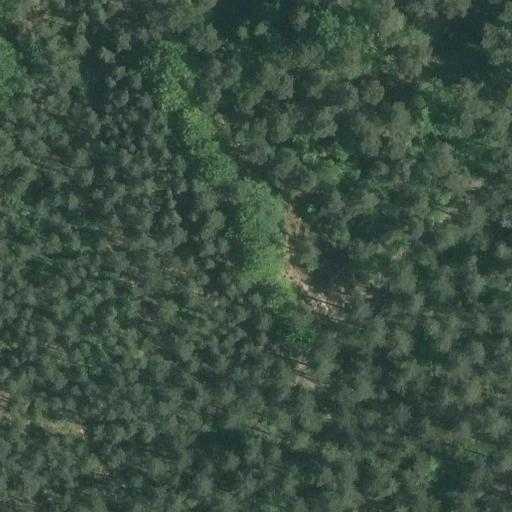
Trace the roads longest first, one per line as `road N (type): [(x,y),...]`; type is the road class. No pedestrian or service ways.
road 1 (track): [(106,0),(375,511)]
road 2 (track): [(292,349),(511,162)]
